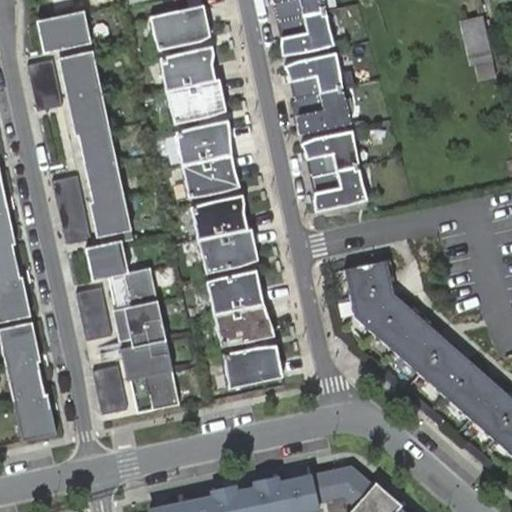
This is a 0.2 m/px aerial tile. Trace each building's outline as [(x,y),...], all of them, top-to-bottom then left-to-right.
[(321,0),(273,0),(278,21),(324,11),(321,0)] [(152,17),(159,51),(214,39),(207,6),(152,17)] [(324,11),(278,21),(285,56),(331,47),(324,11)] [(49,19),(38,22),(45,54),(91,44),(85,12),(49,19)] [(494,58),(485,19),(462,24),(472,63),(494,58)] [(215,48),(161,59),(168,91),(222,79),(215,48)] [(92,51),(59,59),(99,237),(132,230),(92,51)] [(287,64),(294,100),(340,90),(333,55),(287,64)] [(55,60),(31,65),(41,113),(64,108),(55,60)] [(222,79),(168,91),(175,124),(229,113),(222,79)] [(294,100),(301,134),(347,125),(340,90),(294,100)] [(231,121),(176,132),(183,165),(238,154),(231,121)] [(303,142),(310,177),(356,167),(349,132),(303,142)] [(245,187),(238,154),(183,165),(190,199),(245,187)] [(15,242),(0,166),(0,321),(30,316),(22,277),(19,277),(12,243),(15,242)] [(363,200),(356,167),(310,177),(317,209),(363,200)] [(78,176),(54,181),(67,245),(91,240),(78,176)] [(247,196),(192,208),(199,240),(254,228),(247,196)] [(254,228),(199,240),(206,274),(261,263),(254,228)] [(122,242),(87,250),(93,281),(107,277),(138,414),(181,405),(151,269),(129,274),(122,242)] [(353,315),(511,454),(511,398),(393,295),(386,260),(343,268),(353,315)] [(263,271),(208,282),(215,315),(269,303),(263,271)] [(102,288),(78,293),(88,341),(112,336),(102,288)] [(269,303),(215,315),(222,349),(277,337),(269,303)] [(41,361),(33,322),(0,328),(0,337),(21,441),(56,434),(48,395),(45,396),(37,361),(41,361)] [(397,366),(370,344),(371,356),(396,379),(397,366)] [(223,356),(231,392),(286,381),(278,345),(223,356)] [(119,366),(95,371),(103,415),(128,410),(119,366)] [(407,511),(352,464),(145,506),(146,511),(320,511),(319,503),(343,498),(355,509),(352,511),(407,511)]
